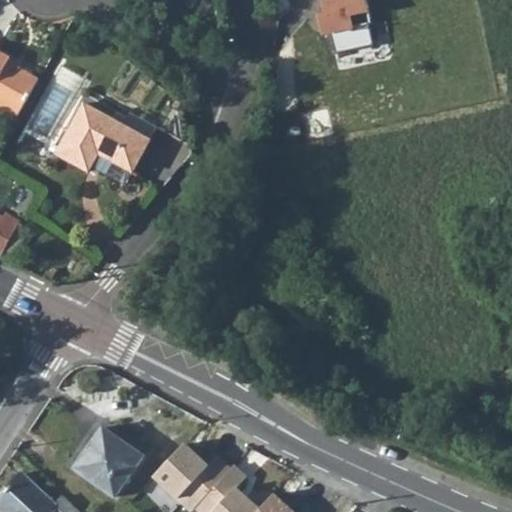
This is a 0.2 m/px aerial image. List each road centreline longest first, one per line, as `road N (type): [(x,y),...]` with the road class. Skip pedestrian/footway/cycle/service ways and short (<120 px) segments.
road 1 (tertiary): [(71,326),(458,511)]
road 2 (residential): [(244,94),(219,152),(71,326)]
road 3 (residential): [(244,94),(108,0)]
road 4 (residential): [(0,433),(71,326)]
